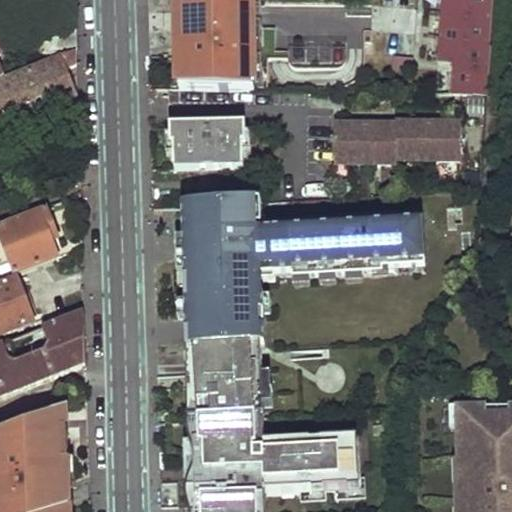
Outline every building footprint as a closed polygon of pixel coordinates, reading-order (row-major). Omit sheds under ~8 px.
[(26,6),(23,0),(2,0),(0,1),(0,3),(4,14),(26,6)] [(253,0),(182,0),(185,90),(254,89),(253,0)] [(439,0),(437,60),(454,61),(454,96),(487,96),(490,47),(492,0),(439,0)] [(78,51),(78,32),(44,45),(52,62),(78,51)] [(78,66),(78,51),(52,62),(0,82),(0,129),(80,99),(68,71),(78,66)] [(393,72),(414,73),(415,56),(393,56),(393,72)] [(397,128),(336,127),(336,166),(397,167),(397,162),(462,163),(462,126),(397,125),(397,128)] [(248,145),(246,127),(172,129),(173,146),(176,146),(176,169),(245,167),(245,145),(248,145)] [(251,206),(181,209),(186,349),(262,346),(260,281),(423,274),(421,226),(252,233),(251,206)] [(66,257),(46,210),(0,227),(0,275),(2,280),(16,275),(66,257)] [(0,336),(32,324),(16,283),(0,288),(0,336)] [(0,400),(87,367),(86,315),(31,337),(34,343),(46,339),(49,345),(45,353),(18,364),(11,361),(5,347),(0,348),(0,400)] [(256,347),(186,351),(190,419),(259,415),(256,347)] [(511,511),(511,410),(510,411),(510,419),(488,419),(488,411),(460,412),(461,463),(465,463),(465,472),(459,472),(459,511),(511,511)] [(510,419),(510,411),(488,411),(488,419),(510,419)] [(64,431),(63,413),(0,434),(0,448),(4,447),(5,457),(8,456),(10,463),(0,466),(0,511),(65,511),(66,511),(66,479),(70,479),(65,464),(70,463),(69,431),(64,431)] [(257,416),(194,418),(195,511),(260,511),(260,492),(358,487),(356,439),(257,444),(257,416)] [(0,448),(0,466),(10,463),(8,456),(5,457),(4,447),(0,448)]
